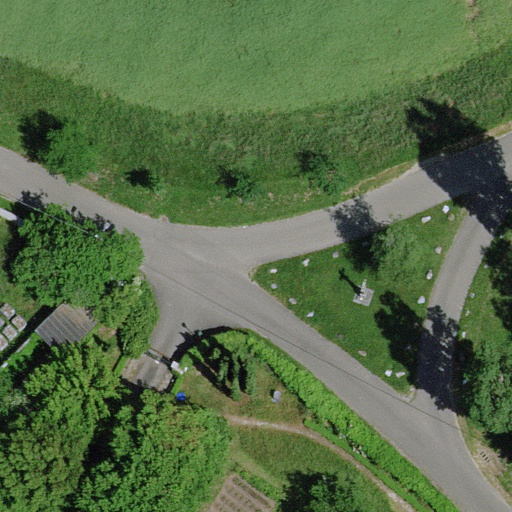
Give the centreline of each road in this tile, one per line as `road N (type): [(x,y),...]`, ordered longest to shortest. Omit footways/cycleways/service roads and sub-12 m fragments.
road 1 (unclassified): [(184,264),(355,220),(511,154)]
road 2 (unclassified): [(184,264),(315,348),(443,451)]
road 3 (unclassified): [(443,451),(437,354),(445,310),(482,222),(511,179)]
road 4 (unclassified): [(0,175),(184,264)]
